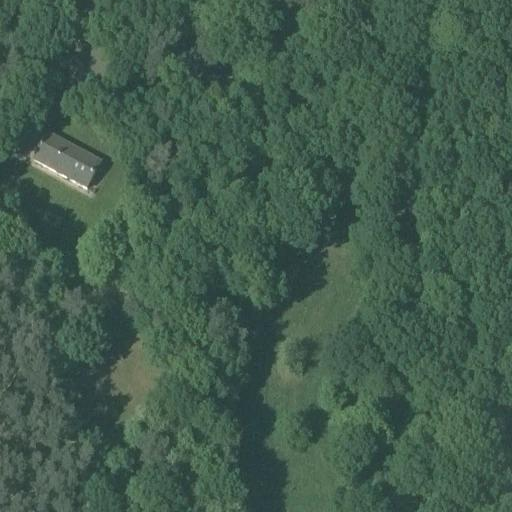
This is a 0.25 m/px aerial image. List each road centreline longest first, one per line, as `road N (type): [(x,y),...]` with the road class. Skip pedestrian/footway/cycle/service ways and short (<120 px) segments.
road 1 (unclassified): [(511,504),(411,329),(429,43),(439,0)]
road 2 (track): [(411,329),(388,511)]
